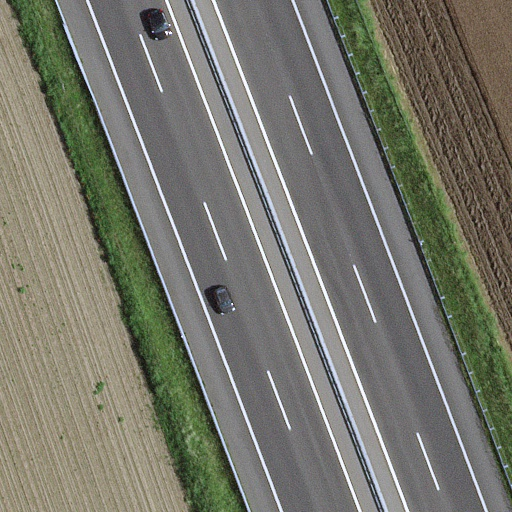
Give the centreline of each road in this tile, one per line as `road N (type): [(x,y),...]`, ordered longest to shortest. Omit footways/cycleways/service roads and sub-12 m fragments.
road 1 (motorway): [(447,511),(253,0)]
road 2 (motorway): [(126,0),(319,511)]
